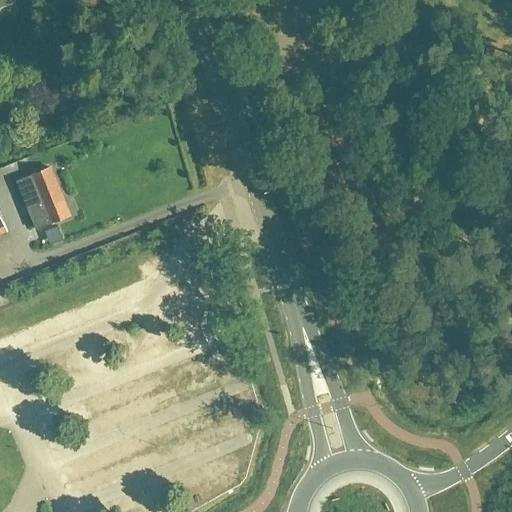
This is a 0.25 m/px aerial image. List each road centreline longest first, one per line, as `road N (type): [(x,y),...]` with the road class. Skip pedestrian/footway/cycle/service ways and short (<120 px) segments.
road 1 (tertiary): [(300,316),(188,0)]
road 2 (tertiary): [(300,316),(323,470)]
road 3 (tertiary): [(359,460),(300,316)]
